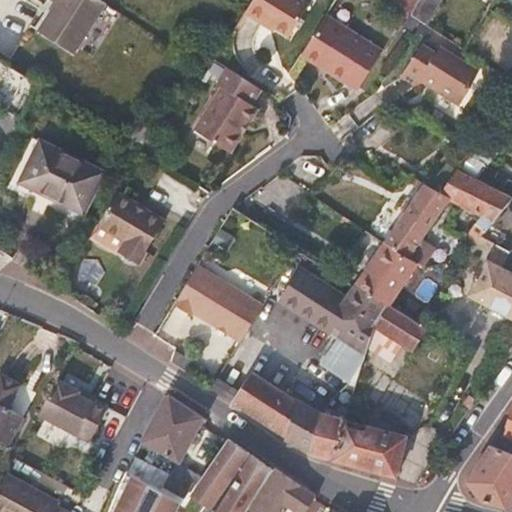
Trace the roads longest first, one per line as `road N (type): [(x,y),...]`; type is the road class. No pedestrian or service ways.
road 1 (residential): [(419,508),(377,502),(310,471),(129,354)]
road 2 (residential): [(129,354),(221,207),(313,132)]
road 3 (residential): [(419,508),(511,382)]
road 4 (residential): [(129,354),(0,289)]
